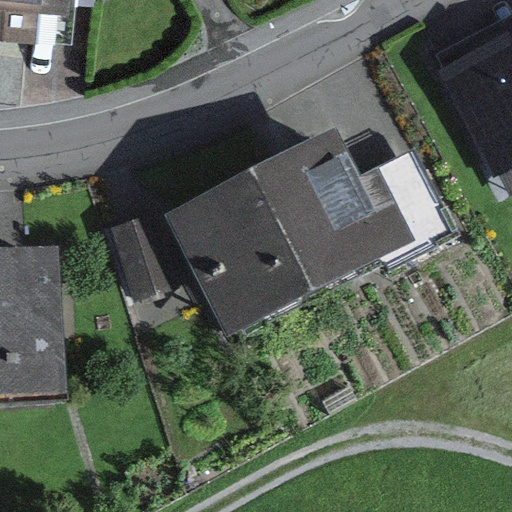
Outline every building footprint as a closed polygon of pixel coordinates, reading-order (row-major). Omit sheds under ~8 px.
[(0,0),(0,31),(71,38),(74,0),(79,0),(97,1),(97,0),(0,0)] [(511,13),(434,54),(511,199),(511,197),(511,13)] [(337,127),(166,214),(226,337),(382,259),(385,266),(455,232),(414,151),(361,175),(337,127)] [(154,216),(114,227),(135,301),(175,290),(154,216)] [(51,256),(0,258),(0,386),(57,384),(51,256)]
